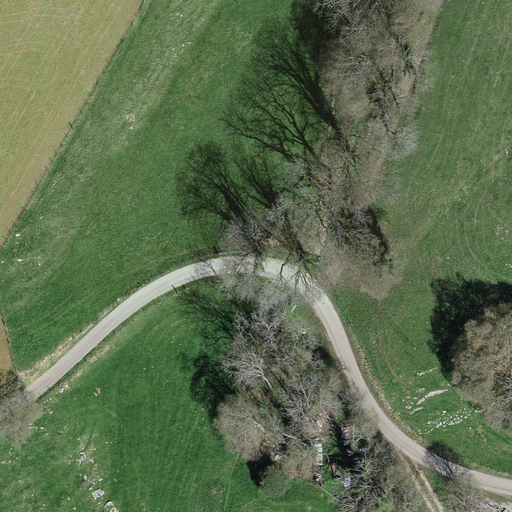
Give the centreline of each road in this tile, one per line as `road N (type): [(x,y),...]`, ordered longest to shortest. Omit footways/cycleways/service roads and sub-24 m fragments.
road 1 (residential): [(0,402),(149,287),(231,262),(284,270),(320,293),(378,422)]
road 2 (unclassified): [(378,422),(444,471),(511,488)]
